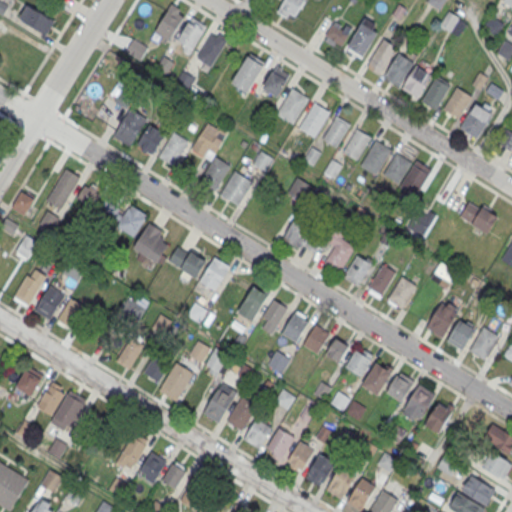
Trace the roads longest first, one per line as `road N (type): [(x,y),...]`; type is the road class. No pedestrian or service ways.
road 1 (residential): [(511,414),(0,99)]
road 2 (residential): [(308,511),(0,321)]
road 3 (residential): [(511,187),(206,0)]
road 4 (residential): [(106,0),(0,171)]
